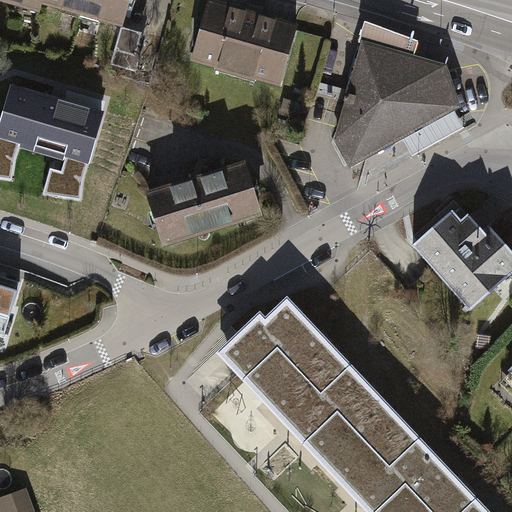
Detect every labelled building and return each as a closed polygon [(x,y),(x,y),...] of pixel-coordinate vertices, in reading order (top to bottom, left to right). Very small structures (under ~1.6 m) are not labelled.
[(46,0),(0,0),(0,8),(42,20),(44,9),(46,0)] [(46,0),(44,9),(122,31),(130,0),(46,0)] [(301,29),(211,5),(194,71),(283,95),(301,29)] [(422,44),(366,26),(335,141),(352,174),(467,114),(449,67),(417,59),(422,44)] [(107,116),(12,90),(0,130),(0,143),(92,169),(107,116)] [(250,167),(150,199),(168,255),(268,224),(250,167)] [(451,216),(413,249),(469,313),(511,274),(511,255),(488,228),(481,234),(467,219),(459,226),(451,216)] [(21,279),(0,272),(0,338),(3,340),(21,279)] [(217,351),(369,511),(493,511),(288,296),(267,317),(261,311),(217,351)] [(36,511),(27,485),(0,494),(0,507),(1,511),(36,511)]
